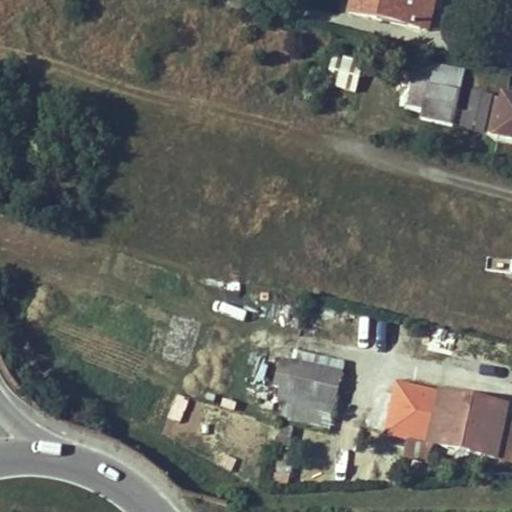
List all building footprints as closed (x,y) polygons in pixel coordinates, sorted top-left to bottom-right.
[(354,0),(352,11),(367,15),(370,0),(354,0)] [(370,0),(367,15),(422,28),(428,0),(370,0)] [(328,86),(355,91),(361,59),(334,54),(328,86)] [(452,127),(461,91),(430,84),(420,120),(452,127)] [(511,139),(511,102),(507,101),(506,104),(495,102),(488,132),(499,134),(498,137),(511,139)] [(295,361),(343,372),(346,363),(297,351),(295,361)] [(282,357),(276,382),(290,386),(287,396),(335,407),(343,372),(295,361),(282,357)] [(446,388),(427,384),(426,389),(418,423),(404,419),(398,418),(397,423),(395,422),(393,431),(395,431),(395,434),(415,439),(412,451),(411,456),(431,461),(434,445),(511,462),(511,426),(507,426),(511,410),(445,394),(446,388)] [(426,389),(412,386),(404,419),(418,423),(426,389)] [(335,407),(287,396),(282,419),(329,431),(335,407)] [(415,439),(395,434),(392,447),(412,451),(415,439)]
